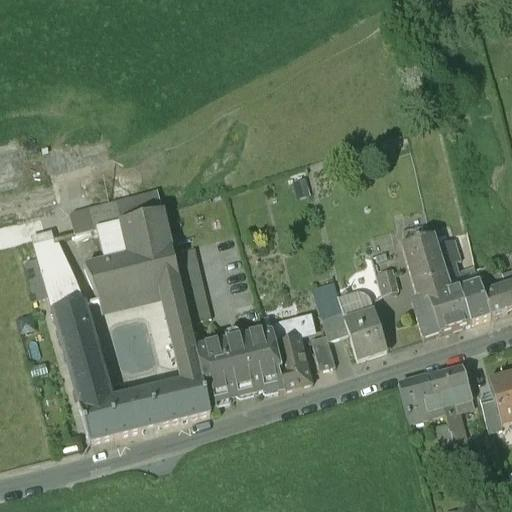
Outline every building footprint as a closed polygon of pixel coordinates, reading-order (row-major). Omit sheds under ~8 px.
[(163,218),(121,229),(127,257),(128,262),(137,300),(159,294),(180,289),(173,258),(163,218)] [(439,256),(434,242),(403,251),(419,308),(428,305),(428,304),(452,296),(449,287),(439,256)] [(52,247),(33,252),(36,264),(55,259),(52,247)] [(456,252),(439,256),(449,287),(460,283),(455,266),(459,265),(456,252)] [(194,253),(173,258),(180,289),(189,328),(211,323),(194,253)] [(125,263),(84,274),(99,309),(137,300),(128,262),(125,263)] [(397,272),(379,273),(381,297),(398,296),(397,272)] [(482,277),(476,279),(478,287),(482,300),(493,296),(486,275),(482,277)] [(511,276),(501,280),(505,292),(511,290),(511,276)] [(73,285),(45,291),(52,317),(84,310),(73,285)] [(478,287),(452,296),(463,331),(490,322),(482,300),(478,287)] [(180,289),(159,294),(178,370),(183,369),(198,365),(195,352),(189,328),(180,289)] [(493,296),(482,300),(490,322),(511,315),(511,290),(505,292),(493,296)] [(452,296),(428,304),(428,305),(439,339),(463,331),(452,296)] [(84,310),(52,317),(56,332),(89,325),(84,310)] [(374,317),(345,326),(358,365),(386,356),(374,317)] [(341,320),(322,326),(330,357),(350,351),(341,320)] [(310,321),(271,331),(276,351),(300,345),(299,339),(314,335),(310,321)] [(111,405),(89,325),(56,332),(79,412),(111,405)] [(256,342),(227,349),(225,344),(195,352),(198,365),(202,383),(209,413),(217,411),(216,407),(276,392),(277,396),(284,395),(278,378),(283,376),(280,365),(276,351),(272,337),(265,335),(254,338),(256,342)] [(300,345),(276,351),(280,365),(283,376),(278,378),(284,395),(284,396),(311,389),(300,345)] [(330,364),(318,367),(323,386),(335,382),(330,364)] [(198,365),(183,369),(187,386),(202,383),(198,365)] [(462,372),(426,383),(431,403),(440,400),(443,411),(451,409),(470,404),(462,372)] [(511,377),(487,385),(492,405),(500,433),(501,432),(511,429),(511,377)] [(187,386),(149,396),(158,432),(210,419),(209,413),(202,383),(187,386)] [(426,383),(398,390),(409,428),(434,420),(445,417),(443,411),(440,400),(431,403),(426,383)] [(149,396),(133,399),(142,436),(158,432),(149,396)] [(111,405),(79,412),(89,448),(142,436),(133,399),(111,405)] [(492,405),(480,408),(488,438),(502,434),(501,432),(500,433),(492,405)] [(457,429),(454,416),(453,417),(451,409),(443,411),(445,417),(450,436),(454,454),(467,451),(461,428),(457,429)] [(445,417),(434,420),(441,440),(450,436),(445,417)]
